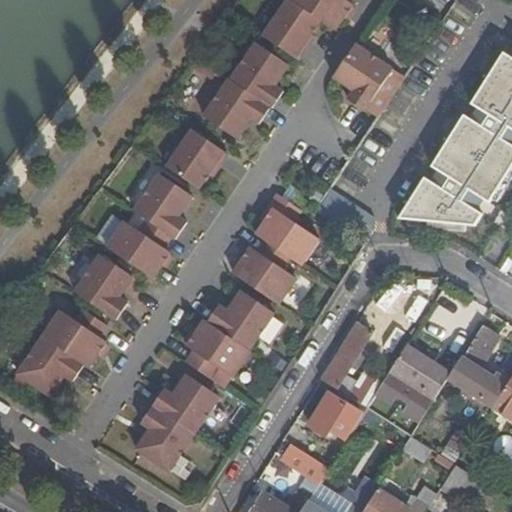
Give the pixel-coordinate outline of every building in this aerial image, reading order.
[(318,20),(289,0),(283,0),(261,35),(293,56),(318,20)] [(289,0),(318,20),(332,29),(350,4),(344,0),(289,0)] [(254,42),(229,79),(272,108),(272,107),(270,106),(282,89),(274,84),(288,64),(254,42)] [(348,100),(365,112),(366,110),(379,118),(401,85),(389,76),(393,70),(357,46),(335,78),(354,91),(348,100)] [(511,55),(509,60),(503,56),(398,222),(471,227),(511,162),(511,55)] [(393,70),(389,76),(401,85),(405,78),(393,70)] [(272,108),(229,79),(228,80),(227,79),(202,116),(235,139),(249,118),(260,125),(272,108)] [(223,150),(191,128),(166,165),(197,188),(223,150)] [(157,172),(133,209),(175,238),(187,221),(178,214),(191,194),(157,172)] [(257,234),(306,267),(321,245),(293,227),(300,215),(274,199),(261,220),(265,223),(257,234)] [(123,222),(106,246),(154,278),(170,252),(163,247),(171,235),(147,219),(138,232),(123,222)] [(257,234),(248,248),(257,254),(250,265),(242,260),(233,274),(280,306),(306,267),(257,234)] [(98,256),(75,290),(116,319),(127,302),(119,296),(131,276),(98,256)] [(416,278),(413,293),(432,296),(434,281),(416,278)] [(219,307),(209,322),(250,350),(275,313),(241,291),(228,313),(219,307)] [(439,296),(419,329),(441,342),(461,308),(439,296)] [(59,312),(19,372),(52,396),(67,375),(75,381),(86,364),(89,366),(104,342),(98,338),(106,327),(82,310),(74,322),(59,312)] [(250,350),(209,322),(208,324),(204,322),(188,347),(195,351),(187,363),(212,380),(221,368),(233,376),(250,350)] [(371,335),(356,324),(320,381),(339,393),(366,410),(372,402),(341,383),(371,335)] [(491,409),(509,382),(493,371),(490,375),(478,368),(481,364),(497,338),(482,327),(465,354),(464,353),(450,374),(446,381),(491,409)] [(446,381),(450,374),(407,346),(376,395),(390,405),(407,379),(436,397),(446,381)] [(481,364),(478,368),(490,375),(493,371),(481,364)] [(153,405),(195,433),(219,396),(187,376),(173,396),(164,389),(153,405)] [(511,376),(509,382),(491,409),(511,422),(511,376)] [(366,410),(339,393),(335,398),(333,397),(313,429),(329,439),(333,433),(346,441),(366,410)] [(390,405),(376,395),(372,402),(366,410),(410,438),(417,427),(388,408),(390,405)] [(136,450),(169,472),(195,433),(153,405),(141,423),(150,429),(136,450)] [(420,444),(410,438),(402,450),(413,455),(420,444)] [(328,469),(289,445),(280,460),(314,482),(320,482),(328,469)] [(452,471),(455,466),(437,455),(434,460),(452,471)] [(500,495),(455,466),(452,471),(446,481),(491,510),(500,495)] [(345,510),(348,511),(362,511),(375,494),(361,484),(345,510)] [(416,502),(427,510),(435,497),(424,489),(416,502)] [(362,511),(406,511),(409,509),(405,508),(377,490),(375,494),(362,511)] [(248,511),(300,511),(309,499),(297,493),(286,510),(260,494),(248,511)] [(309,499),(300,511),(333,511),(310,498),(309,499)] [(406,511),(425,511),(427,510),(416,502),(411,499),(405,508),(409,509),(406,511)]
